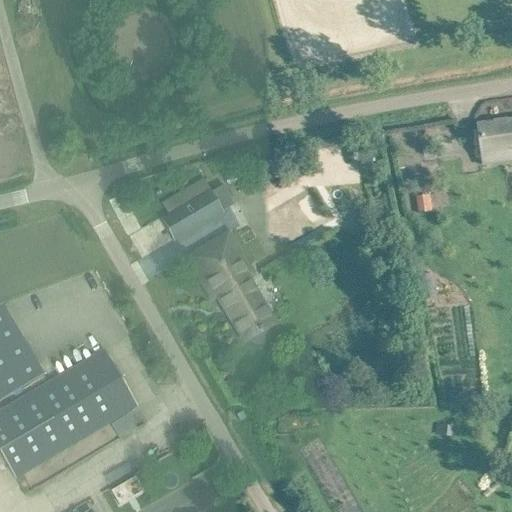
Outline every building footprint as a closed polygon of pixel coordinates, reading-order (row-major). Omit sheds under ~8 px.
[(511,120),(478,125),(483,157),(511,152),(511,120)] [(162,223),(173,242),(222,213),(203,182),(163,206),(170,218),(162,223)] [(210,298),(217,295),(245,342),(273,326),(245,278),(251,275),(227,233),(186,257),(210,298)] [(0,402),(43,377),(1,306),(0,307),(0,402)] [(105,352),(0,414),(0,454),(15,480),(137,407),(105,352)]
